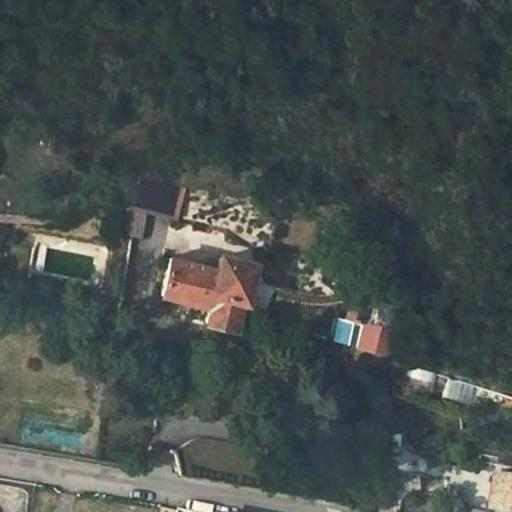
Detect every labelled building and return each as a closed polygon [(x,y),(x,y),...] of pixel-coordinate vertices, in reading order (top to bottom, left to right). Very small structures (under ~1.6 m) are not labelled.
[(122,235),(142,239),(148,211),(172,216),(179,182),(136,173),(122,235)] [(217,271),(170,259),(161,294),(208,306),(204,321),(233,328),(249,264),(220,257),(217,271)] [(395,305),(353,292),(344,317),(368,324),(369,320),(392,327),(395,305)] [(363,325),(346,320),(340,341),(387,356),(390,339),(361,331),(363,325)] [(511,511),(511,486),(511,487),(511,486),(511,475),(489,472),(483,511),(476,511),(465,510),(465,511),(511,511)]
